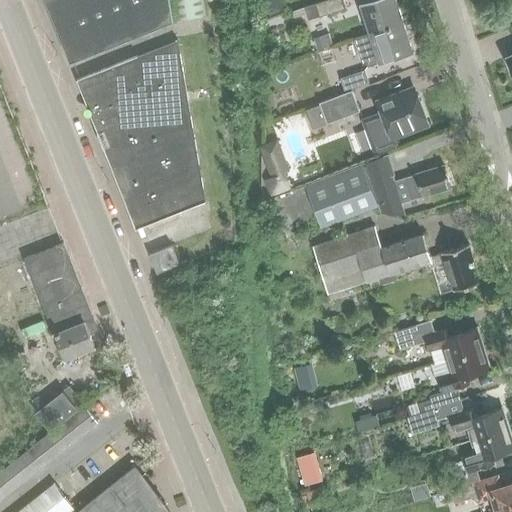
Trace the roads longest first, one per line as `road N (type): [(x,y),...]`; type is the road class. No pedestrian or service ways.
road 1 (tertiary): [(207,511),(8,0)]
road 2 (residential): [(511,217),(444,0)]
